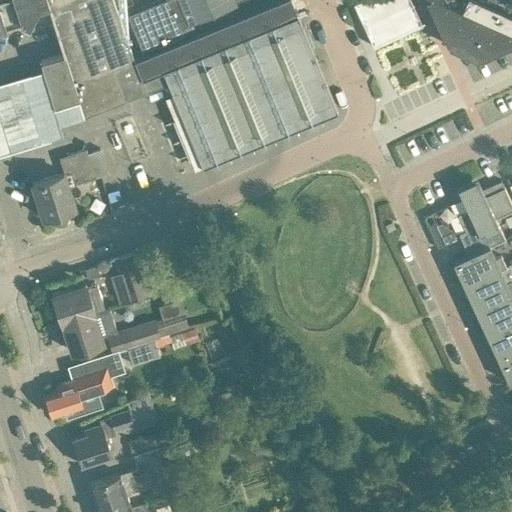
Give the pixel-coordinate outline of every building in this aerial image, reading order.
[(142,77),(137,65),(114,0),(0,0),(0,30),(2,29),(21,23),(29,27),(38,9),(49,5),(64,52),(40,59),(54,104),(78,97),(83,114),(146,89),(142,77)] [(142,50),(183,33),(169,0),(157,0),(127,12),(142,50)] [(292,0),(273,0),(135,57),(137,65),(142,77),(146,89),(147,89),(168,81),(202,165),(337,109),(297,13),(293,1),(292,0)] [(180,0),(189,22),(235,3),(234,1),(236,0),(180,0)] [(411,0),(354,0),(353,1),(374,45),(422,23),(411,0)] [(511,12),(484,0),(426,0),(447,44),(452,46),(451,49),(463,55),(464,52),(478,58),(511,41),(511,12)] [(39,60),(0,71),(0,143),(58,126),(39,60)] [(68,184),(95,176),(108,172),(108,170),(107,170),(105,163),(106,163),(103,155),(101,149),(101,147),(99,148),(93,150),(91,150),(92,151),(87,152),(86,147),(65,154),(70,170),(32,181),(43,216),(75,206),(68,184)] [(482,187),(477,177),(457,186),(467,208),(458,213),(465,228),(459,232),(468,252),(454,258),(455,259),(469,253),(489,244),(505,237),(495,217),(511,208),(511,202),(501,179),(482,187)] [(441,221),(436,224),(441,235),(445,243),(457,237),(453,230),(441,221)] [(495,257),(489,244),(469,253),(455,259),(459,269),(457,270),(464,284),(466,283),(506,265),(501,254),(495,257)] [(127,289),(110,294),(112,303),(130,298),(145,293),(132,252),(117,257),(127,289)] [(477,307),(511,290),(511,278),(506,281),(500,268),(506,266),(506,265),(466,283),(470,293),(468,294),(475,308),(477,307)] [(62,321),(63,321),(94,311),(105,308),(97,283),(87,286),(85,283),(53,293),(62,321)] [(488,331),(511,319),(511,294),(511,292),(511,291),(511,290),(477,307),(481,317),(479,318),(486,332),(488,331)] [(94,311),(63,321),(72,350),(103,340),(101,336),(107,334),(116,331),(116,329),(109,306),(105,308),(94,311)] [(175,315),(154,322),(158,335),(160,335),(160,334),(178,328),(175,315)] [(499,355),(511,349),(511,319),(488,331),(492,340),(490,341),(497,356),(499,355)] [(158,335),(154,322),(154,320),(127,328),(131,343),(144,339),(144,340),(154,337),(158,335)] [(170,334),(174,347),(200,338),(195,325),(170,334)] [(159,353),(154,337),(144,340),(140,341),(146,357),(159,353)] [(44,391),(52,414),(65,410),(67,415),(102,404),(96,387),(110,382),(111,384),(112,384),(109,374),(124,369),(118,348),(83,360),(87,373),(56,383),(58,387),(44,391)] [(511,349),(499,355),(503,364),(501,365),(508,380),(510,379),(511,382),(511,349)] [(105,431),(133,422),(132,420),(133,419),(136,426),(157,419),(148,390),(127,399),(130,409),(129,409),(128,407),(99,416),(101,422),(85,427),(86,432),(72,437),(81,463),(112,453),(105,431)] [(133,453),(151,447),(147,434),(129,440),(133,453)] [(97,510),(130,500),(127,493),(132,491),(130,483),(160,473),(156,461),(152,447),(151,447),(133,453),(138,466),(88,483),(97,510)] [(182,490),(171,494),(175,504),(185,501),(182,490)] [(97,510),(97,511),(156,511),(155,507),(139,511),(133,511),(130,500),(97,510)]
